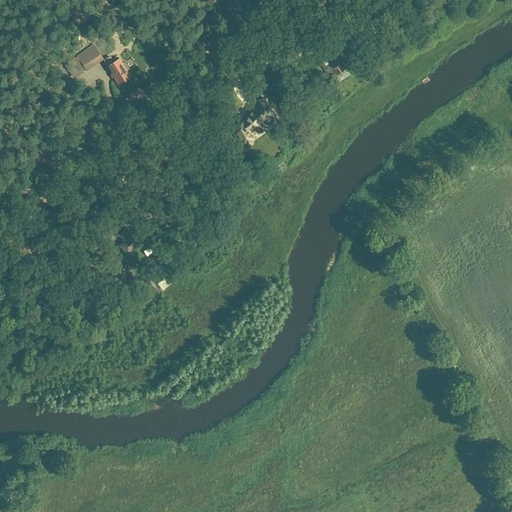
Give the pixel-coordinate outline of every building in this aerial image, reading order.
[(78,24),(89,17),(84,9),(78,13),(78,11),(72,15),(78,24)] [(127,24),(121,15),(112,21),(118,30),(127,24)] [(103,59),(94,45),(77,56),(86,70),(103,59)] [(329,55),(333,60),(334,62),(330,66),(336,77),(348,69),(342,59),(336,51),(329,55)] [(125,62),(123,63),(120,58),(106,67),(112,77),(113,77),(118,84),(131,76),(127,70),(129,68),(125,62)] [(254,142),(253,140),(255,138),(250,131),(252,129),(248,124),(245,126),(242,122),(237,126),(235,124),(232,126),(234,129),(233,130),(243,145),(245,143),(248,146),(254,142)] [(133,226),(141,220),(136,214),(128,220),(133,226)] [(128,228),(120,234),(125,241),(120,245),(127,254),(145,240),(137,231),(133,234),(128,228)] [(129,273),(112,253),(103,261),(119,280),(129,273)]
